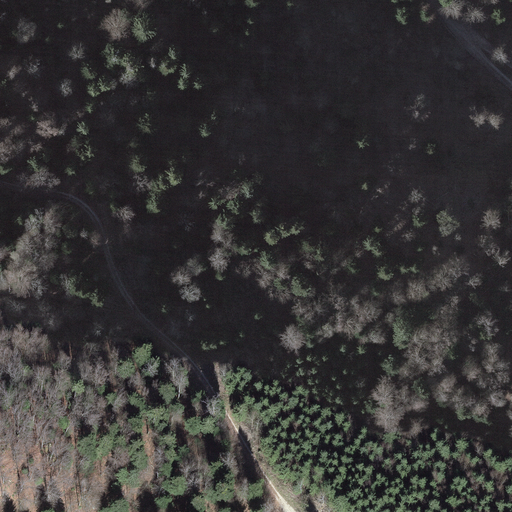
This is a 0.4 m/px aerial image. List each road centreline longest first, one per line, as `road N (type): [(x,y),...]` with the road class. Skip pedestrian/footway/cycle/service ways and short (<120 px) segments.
road 1 (track): [(0,181),(65,191),(92,209),(119,283),(205,376),(292,511)]
road 2 (track): [(0,291),(88,299),(144,315)]
